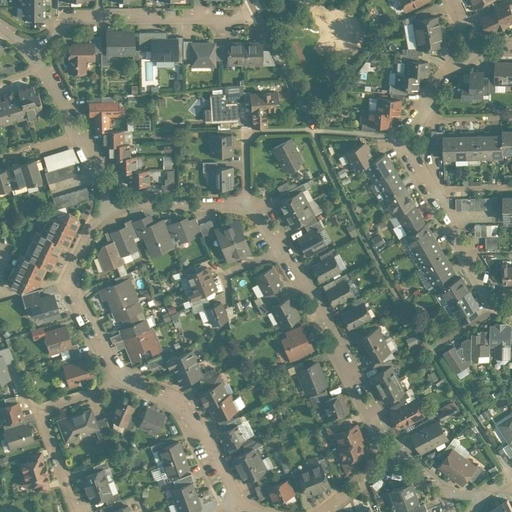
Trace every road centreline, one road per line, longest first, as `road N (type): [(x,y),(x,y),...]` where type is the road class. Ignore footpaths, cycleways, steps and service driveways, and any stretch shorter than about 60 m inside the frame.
road 1 (residential): [(285,251),(392,451)]
road 2 (residential): [(108,203),(68,279),(115,372),(131,379)]
road 3 (residential): [(77,509),(41,407),(131,379)]
road 4 (residential): [(131,379),(182,403),(232,489),(233,509)]
road 5 (residential): [(250,0),(239,17),(98,17)]
road 6 (residential): [(108,203),(247,209)]
road 7 (residential): [(495,308),(429,190)]
